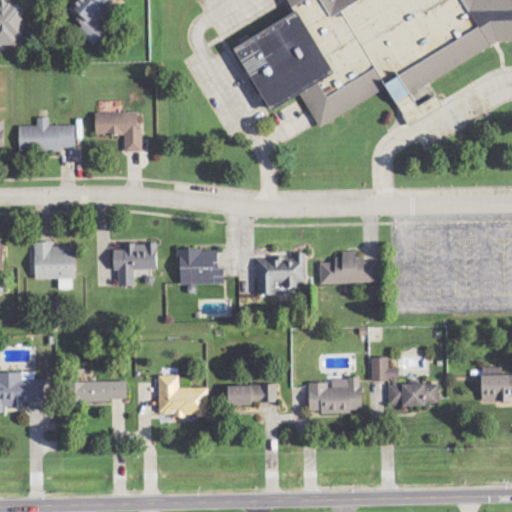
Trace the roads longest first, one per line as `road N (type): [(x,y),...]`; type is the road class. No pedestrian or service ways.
road 1 (residential): [(0,194),(114,192),(232,205),(511,198)]
road 2 (tertiary): [(0,501),(511,491)]
